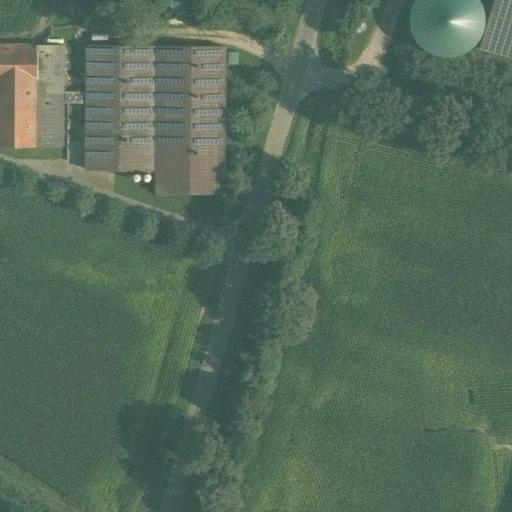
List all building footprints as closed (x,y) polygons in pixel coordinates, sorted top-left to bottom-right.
[(413,0),(411,4),(409,12),(408,20),(410,28),(413,35),(417,42),(423,48),(430,52),(437,54),(445,55),(453,54),(461,52),(468,48),(474,42),(478,36),(481,28),(483,21),(482,13),(480,5),(477,0),(413,0)] [(511,0),(492,0),(479,45),(511,54),(511,0)] [(36,45),(0,44),(0,80),(36,81),(36,45)] [(36,81),(0,80),(0,144),(62,145),(62,102),(62,91),(63,45),(36,45),(36,81)] [(152,45),(86,45),(86,91),(62,91),(62,102),(86,102),(85,169),(151,169),(152,45)] [(223,46),(158,45),(157,169),(156,170),(156,192),(221,192),(223,46)]
